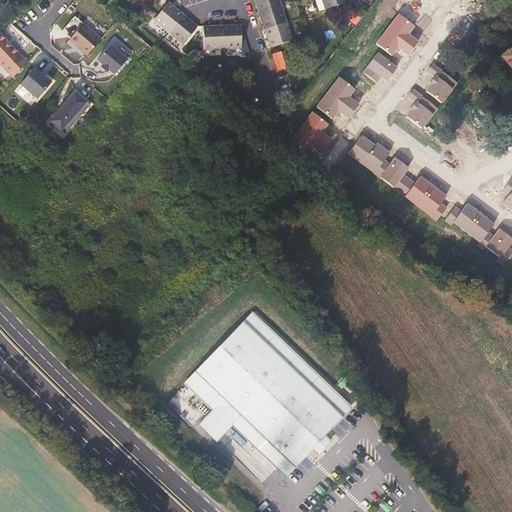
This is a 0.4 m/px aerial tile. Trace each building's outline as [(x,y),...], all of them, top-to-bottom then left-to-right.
[(281,4),(279,0),(254,0),(258,12),(281,4)] [(348,2),(346,0),(321,0),(325,10),(348,2)] [(168,33),(183,14),(169,2),(153,21),(168,33)] [(287,23),(281,4),(258,12),(264,30),(287,23)] [(360,18),(350,10),(345,16),(355,25),(360,18)] [(183,45),(198,26),(183,14),(168,33),(183,45)] [(408,54),(417,41),(409,35),(413,30),(415,27),(399,14),(377,43),(393,55),(396,51),(399,47),(408,54)] [(292,40),(287,23),(264,30),(270,47),(292,40)] [(86,56),(101,40),(83,24),(69,41),(86,56)] [(242,48),(241,25),(222,26),(223,49),(242,48)] [(223,49),(222,26),(203,26),(203,49),(223,49)] [(29,60),(13,45),(7,40),(0,34),(0,62),(15,76),(29,60)] [(511,40),(500,52),(511,64),(511,40)] [(114,76),(127,61),(110,46),(97,61),(102,66),(101,68),(106,73),(108,71),(114,76)] [(285,65),(281,51),(273,54),(277,68),(285,65)] [(386,80),(397,66),(379,53),(364,72),(376,82),(378,79),(381,76),(386,80)] [(442,103),(457,83),(439,69),(433,65),(427,72),(434,77),(430,82),(432,84),(430,86),(426,91),(442,103)] [(35,67),(18,86),(35,101),(50,83),(40,74),(41,72),(35,67)] [(352,112),(357,105),(348,99),(352,94),(355,91),(338,78),(316,107),(332,119),(336,115),(338,111),(347,118),(352,112)] [(422,128),(437,108),(414,90),(408,98),(414,103),(411,108),(412,109),(409,114),(407,117),(422,128)] [(74,93),(50,121),(65,134),(89,106),(74,93)] [(326,145),(330,140),(322,133),(326,128),(328,125),(312,113),(290,141),(306,153),(310,148),(312,146),(321,152),(326,145)] [(362,163),(375,145),(362,135),(349,152),(362,163)] [(380,176),(390,163),(385,160),(390,153),(383,147),(377,143),(375,145),(362,163),(380,176)] [(399,192),(409,179),(404,175),(409,167),(401,162),(395,157),(390,163),(380,176),(379,177),(399,192)] [(419,206),(433,187),(426,181),(421,177),(416,184),(409,179),(399,192),(419,206)] [(511,179),(504,191),(510,196),(503,205),(508,208),(511,211),(511,179)] [(436,220),(446,207),(441,203),(447,196),(441,192),(433,187),(419,206),(436,220)] [(455,207),(445,221),(451,225),(453,223),(466,233),(481,213),(474,208),(468,203),(461,212),(455,207)] [(487,218),(481,213),(466,233),(480,243),(484,239),(488,242),(496,231),(491,227),(495,223),(487,218)] [(511,235),(506,232),(500,227),(485,247),(499,258),(503,253),(507,257),(511,250),(511,242),(511,239),(511,235)] [(253,308),(184,380),(288,477),(352,406),(253,308)]
